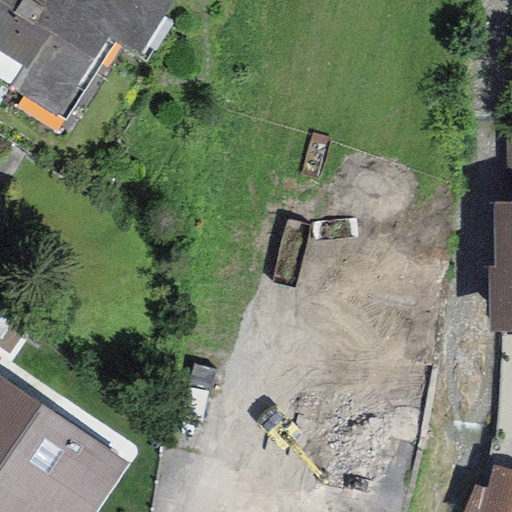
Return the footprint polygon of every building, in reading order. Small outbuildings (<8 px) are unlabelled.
[(171,0),(0,0),(0,98),(51,129),(101,45),(133,64),(171,0)] [(511,211),(483,212),(486,338),(511,337),(511,211)] [(347,298),(286,285),(263,394),(324,407),(307,484),(384,501),(395,449),(423,455),(442,369),(413,363),(425,307),(437,310),(448,255),(360,237),(347,298)] [(0,511),(92,511),(122,467),(0,389),(0,511)] [(511,511),(511,472),(491,467),(485,492),(466,488),(460,511),(511,511)]
